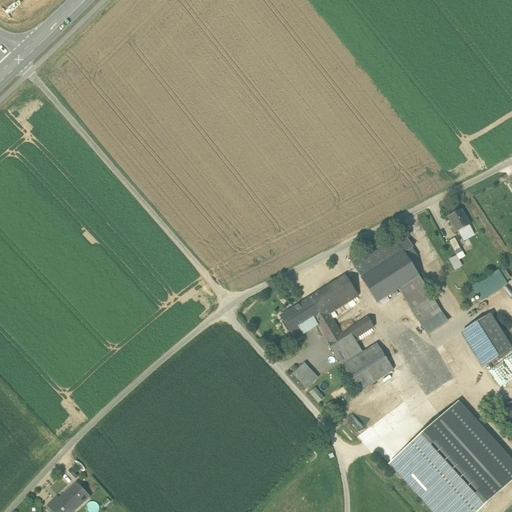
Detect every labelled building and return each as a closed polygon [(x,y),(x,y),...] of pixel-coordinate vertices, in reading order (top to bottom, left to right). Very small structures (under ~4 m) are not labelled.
[(461,210),(448,217),(452,225),(452,226),(455,233),(460,230),(470,225),(461,210)] [(470,225),(460,230),(465,239),(475,234),(470,225)] [(354,266),(362,280),(405,253),(404,253),(412,248),(414,247),(405,234),(354,266)] [(455,238),(450,241),(455,251),(460,248),(455,238)] [(443,244),(450,258),(456,255),(449,241),(443,244)] [(405,253),(409,260),(416,256),(412,248),(404,253),(405,253)] [(405,253),(362,280),(377,303),(399,290),(398,289),(419,276),(409,260),(405,253)] [(461,266),(456,257),(452,259),(457,268),(461,266)] [(473,287),(482,301),(507,285),(499,271),(473,287)] [(345,276),(308,300),(320,320),(329,315),(358,296),(345,275),(345,276)] [(419,276),(398,289),(399,290),(411,310),(432,297),(419,276)] [(432,297),(411,310),(420,324),(421,324),(439,312),(441,311),(432,297)] [(320,320),(308,300),(281,317),(293,336),(301,331),(303,335),(318,326),(315,322),(320,320)] [(439,312),(421,324),(426,332),(444,321),(439,312)] [(320,320),(315,322),(318,326),(328,343),(341,335),(330,318),(329,315),(320,320)] [(490,315),(462,333),(484,367),(511,349),(490,315)] [(328,343),(334,352),(354,340),(374,327),(368,318),(341,335),(328,343)] [(401,346),(406,349),(409,344),(413,347),(416,342),(397,327),(387,340),(399,349),(401,346)] [(354,340),(334,352),(342,366),(363,353),(354,340)] [(363,353),(342,366),(359,392),(394,370),(377,343),(363,353)] [(315,380),(302,366),(293,374),(306,388),(315,380)] [(324,398),(315,388),(310,393),(319,403),(324,398)] [(333,401),(325,405),(330,415),(338,410),(333,401)] [(391,465),(433,511),(476,511),(511,480),(511,464),(458,405),(391,465)] [(84,491),(77,483),(71,488),(79,496),(84,491)] [(71,488),(57,502),(55,499),(48,506),(53,511),(73,511),(90,497),(84,491),(79,496),(71,488)]
